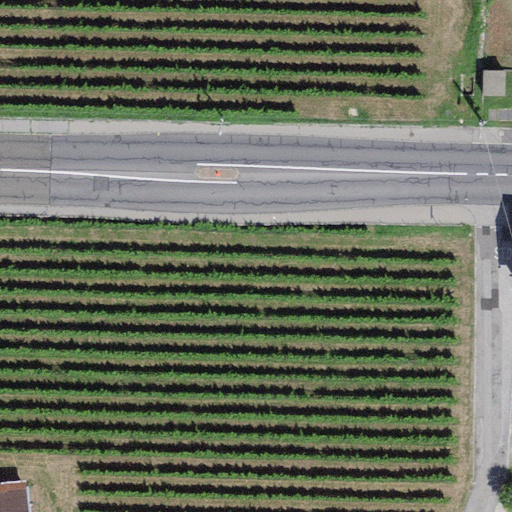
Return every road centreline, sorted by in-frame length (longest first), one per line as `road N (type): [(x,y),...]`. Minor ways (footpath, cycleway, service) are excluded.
road 1 (primary): [(489,174),(0,168)]
road 2 (unclassified): [(476,511),(493,445),(489,174)]
road 3 (track): [(443,0),(435,173)]
